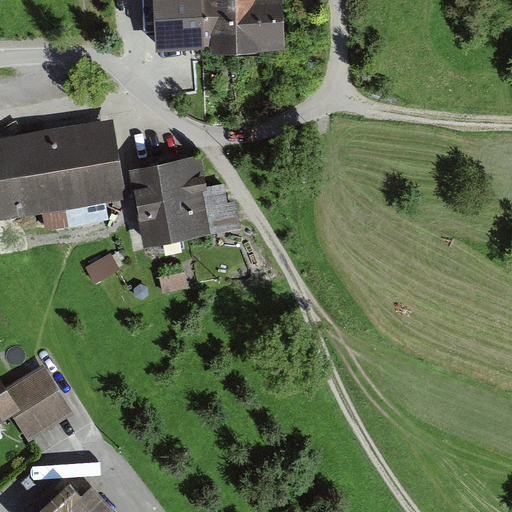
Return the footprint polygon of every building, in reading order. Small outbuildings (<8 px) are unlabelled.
[(155,0),(160,57),(288,49),(284,0),(155,0)] [(0,130),(0,226),(49,219),(52,235),(104,226),(102,211),(127,207),(114,128),(4,146),(2,130),(0,130)] [(190,165),(131,178),(146,249),(238,229),(231,196),(222,198),(218,180),(194,185),(190,165)] [(91,269),(99,284),(126,269),(118,254),(91,269)] [(31,443),(73,417),(44,370),(9,391),(0,376),(0,425),(14,416),(31,443)] [(116,511),(94,487),(83,498),(71,486),(42,511),(116,511)]
